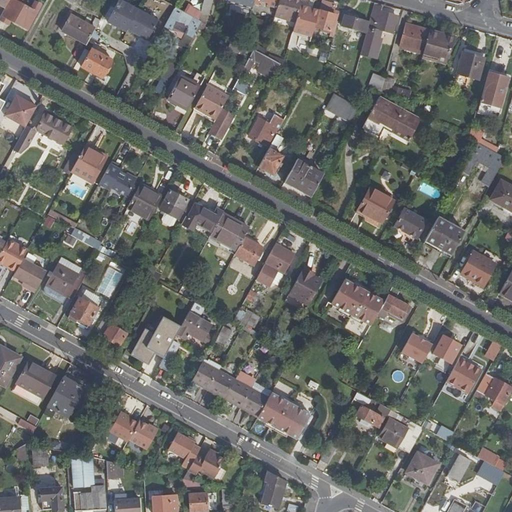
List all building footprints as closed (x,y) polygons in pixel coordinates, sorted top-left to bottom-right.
[(0,0),(0,7),(4,9),(9,0),(0,0)] [(10,21),(27,30),(40,6),(28,0),(9,0),(4,9),(0,16),(0,33),(5,24),(8,26),(10,21)] [(158,19),(122,0),(118,0),(107,22),(145,43),(158,19)] [(214,0),(203,0),(200,10),(211,13),(214,0)] [(247,12),(250,0),(226,0),(225,6),(247,12)] [(258,0),(258,2),(266,4),(266,6),(276,9),(278,0),(258,0)] [(299,6),(300,0),(278,0),(276,9),(274,16),(295,22),(299,6)] [(318,11),(299,6),(295,22),(292,30),(311,36),(318,11)] [(174,8),(164,26),(170,30),(175,22),(187,28),(178,46),(186,50),(192,37),(201,22),(197,20),(174,8)] [(395,17),(372,11),(368,23),(367,28),(390,34),(395,17)] [(319,12),(314,28),(330,33),(334,34),(338,19),(335,18),(335,17),(319,12)] [(340,27),(365,35),(367,28),(368,23),(343,16),(340,27)] [(61,32),(86,45),(95,30),(70,17),(61,32)] [(422,54),(429,32),(405,25),(399,49),(422,56),(422,54)] [(455,39),(429,32),(422,54),(440,60),(439,64),(447,66),(455,39)] [(243,46),(232,40),(226,51),(237,57),(243,46)] [(456,74),(467,77),(478,80),(484,54),(463,48),(456,74)] [(81,68),(98,77),(103,70),(105,71),(111,61),(91,50),(81,68)] [(271,80),(276,72),(279,65),(253,51),(243,69),(248,72),(254,61),(260,64),(256,72),(271,80)] [(422,56),(421,58),(439,64),(440,60),(422,54),(422,56)] [(154,92),(161,96),(176,68),(169,64),(154,92)] [(282,76),(286,69),(282,67),(279,65),(276,72),(282,76)] [(371,87),(381,92),(384,78),(373,73),(369,86),(371,87)] [(466,83),(467,77),(456,74),(455,80),(466,83)] [(489,74),(481,102),(501,108),(509,80),(489,74)] [(384,78),(381,92),(390,94),(394,79),(385,76),(384,78)] [(178,103),(188,109),(199,88),(180,77),(167,101),(176,106),(178,103)] [(245,82),(238,78),(233,87),(240,91),(245,82)] [(221,109),(228,97),(224,95),(208,86),(195,109),(207,115),(215,120),(221,109)] [(26,127),(36,104),(12,94),(3,118),(26,127)] [(348,119),(355,107),(335,96),(328,109),(348,119)] [(419,120),(378,97),(361,128),(378,137),(381,132),(405,145),(419,120)] [(501,108),(481,102),(480,107),(500,112),(501,108)] [(207,115),(195,109),(193,112),(205,118),(207,115)] [(215,120),(208,133),(220,139),(233,116),(221,109),(215,120)] [(262,109),(258,117),(268,121),(272,114),(262,109)] [(71,128),(44,114),(37,128),(38,132),(62,145),(71,128)] [(268,148),(277,132),(271,128),(276,120),(277,118),(273,116),(269,125),(258,119),(248,138),(268,148)] [(277,132),(282,123),(276,120),(271,128),(277,132)] [(36,133),(26,128),(13,151),(20,154),(27,149),(36,133)] [(79,156),(71,170),(93,182),(105,159),(95,153),(94,154),(83,149),(79,156)] [(268,150),(258,168),(272,176),(282,157),(268,150)] [(492,181),(499,167),(473,152),(462,172),(469,175),(476,161),(488,168),(480,182),(489,187),(492,181)] [(71,170),(79,156),(74,153),(66,167),(71,170)] [(311,197),(322,175),(310,168),(311,167),(303,163),(303,164),(296,160),(296,161),(285,182),(311,197)] [(120,171),(109,165),(98,184),(109,191),(111,188),(127,197),(136,179),(126,174),(125,176),(119,173),(120,171)] [(64,189),(83,199),(88,189),(68,180),(64,189)] [(490,201),(511,212),(511,188),(500,182),(490,201)] [(149,220),(162,197),(155,193),(154,192),(153,195),(139,187),(127,209),(149,220)] [(369,188),(357,210),(365,215),(364,218),(363,220),(378,228),(393,201),(369,188)] [(179,219),(188,200),(169,191),(160,210),(179,219)] [(188,218),(185,216),(181,224),(192,230),(196,222),(212,231),(219,219),(195,205),(190,214),(188,218)] [(394,227),(416,239),(425,221),(403,209),(394,227)] [(249,228),(222,214),(219,219),(212,231),(209,237),(236,251),(243,239),(249,228)] [(43,225),(50,228),(55,220),(47,216),(43,225)] [(424,241),(451,256),(464,232),(437,217),(424,241)] [(98,243),(74,230),(71,236),(97,250),(101,244),(98,243)] [(262,249),(243,239),(236,251),(234,256),(253,266),(262,249)] [(294,256),(275,246),(265,264),(284,274),(294,256)] [(461,275),(482,287),(494,265),(472,253),(468,261),(461,275)] [(58,264),(78,276),(80,271),(81,270),(61,259),(58,264)] [(47,273),(23,260),(13,277),(24,282),(30,286),(28,289),(35,293),(47,273)] [(45,286),(72,301),(78,290),(72,286),(78,276),(58,264),(45,286)] [(149,284),(151,280),(130,269),(128,273),(149,284)] [(308,305),(320,284),(308,278),(310,275),(302,270),(288,295),(308,305)] [(509,294),(511,295),(511,270),(500,292),(508,296),(509,294)] [(72,286),(78,290),(87,275),(80,271),(78,276),(72,286)] [(320,284),(321,281),(310,275),(308,278),(320,284)] [(165,284),(152,277),(151,280),(162,286),(164,287),(165,284)] [(377,316),(384,302),(375,297),(370,294),(366,292),(353,285),(345,280),(331,304),(339,308),(364,322),(371,326),(377,316)] [(370,294),(375,297),(377,293),(355,282),(353,285),(366,292),(370,294)] [(399,290),(392,287),(384,302),(377,316),(383,319),(387,312),(401,320),(409,306),(395,299),(399,290)] [(184,300),(161,289),(157,296),(180,308),(184,300)] [(249,290),(245,299),(251,301),(255,292),(249,290)] [(85,328),(87,329),(98,308),(96,308),(101,300),(86,291),(81,299),(79,299),(68,319),(79,324),(78,327),(84,330),(85,328)] [(285,301),(304,312),(308,305),(288,295),(285,301)] [(324,316),(331,304),(328,302),(321,314),(324,316)] [(362,325),(364,322),(339,308),(337,312),(362,325)] [(260,317),(247,310),(240,321),(253,328),(260,317)] [(188,313),(177,334),(186,340),(189,334),(203,342),(203,341),(208,334),(211,326),(188,313)] [(103,319),(96,332),(119,347),(127,334),(122,332),(124,329),(119,326),(118,329),(103,319)] [(137,342),(144,346),(152,330),(145,327),(137,342)] [(232,332),(223,327),(215,342),(224,348),(232,332)] [(424,341),(411,334),(401,353),(421,364),(431,345),(424,341)] [(460,346),(442,336),(433,354),(450,363),(460,346)] [(501,346),(492,341),(487,352),(485,352),(481,359),(491,365),(501,346)] [(21,358),(0,346),(0,383),(5,386),(21,358)] [(160,353),(165,356),(168,349),(163,347),(160,353)] [(168,351),(159,367),(167,372),(176,355),(168,351)] [(467,363),(459,358),(446,383),(468,395),(481,370),(472,366),(471,368),(465,365),(467,363)] [(28,362),(45,371),(46,368),(30,360),(28,362)] [(55,377),(45,371),(28,362),(17,384),(43,398),(55,377)] [(217,373),(218,371),(202,363),(201,364),(217,373)] [(234,382),(235,380),(218,371),(217,373),(201,364),(192,382),(208,391),(209,389),(226,398),(234,382)] [(511,388),(486,374),(474,396),(482,401),(485,395),(494,401),(491,406),(500,411),(511,388)] [(84,388),(64,378),(44,414),(52,418),(56,411),(68,418),(73,407),(78,398),(84,388)] [(235,380),(234,382),(251,391),(251,389),(235,380)] [(251,391),(234,382),(226,398),(225,400),(241,409),(242,407),(258,416),(271,394),(272,392),(255,383),(251,389),(251,391)] [(208,391),(225,400),(226,398),(209,389),(208,391)] [(368,398),(357,393),(354,398),(365,404),(368,398)] [(258,417),(257,418),(266,423),(271,425),(273,423),(276,425),(275,427),(288,435),(297,439),(310,415),(303,412),(278,398),(271,394),(258,416),(258,417)] [(280,395),(278,398),(303,412),(305,408),(280,395)] [(391,411),(381,405),(378,413),(387,418),(391,411)] [(356,416),(362,419),(370,423),(378,428),(384,418),(373,412),(375,409),(367,406),(366,409),(361,406),(356,416)] [(241,409),(258,417),(258,416),(242,407),(241,409)] [(109,410),(106,408),(103,410),(101,412),(102,416),(106,417),(109,416),(110,413),(109,410)] [(391,411),(387,418),(385,421),(389,424),(391,421),(393,422),(397,414),(395,413),(391,411)] [(129,440),(138,423),(120,413),(110,432),(128,442),(129,440)] [(31,416),(28,421),(36,426),(39,421),(31,416)] [(370,423),(362,419),(360,423),(368,427),(370,423)] [(36,428),(21,420),(18,426),(32,434),(36,428)] [(142,447),(152,428),(139,421),(138,423),(129,440),(142,447)] [(271,425),(266,423),(265,426),(286,438),(288,435),(275,427),(271,425)] [(406,431),(395,425),(390,435),(385,432),(381,439),(397,447),(406,431)] [(448,441),(453,431),(440,425),(436,435),(448,441)] [(157,431),(152,428),(142,447),(147,450),(157,431)] [(195,443),(187,439),(178,433),(169,450),(186,459),(183,464),(190,468),(201,449),(194,445),(195,443)] [(67,453),(67,446),(53,443),(52,449),(59,451),(64,452),(67,453)] [(26,445),(18,449),(18,460),(27,459),(26,445)] [(52,449),(47,448),(47,450),(32,451),(34,468),(60,466),(59,455),(59,451),(52,449)] [(499,459),(481,449),(477,458),(489,465),(494,468),(499,459)] [(332,454),(326,450),(320,461),(326,464),(332,454)] [(406,473),(415,478),(427,485),(438,465),(417,453),(406,473)] [(447,477),(456,483),(468,460),(459,455),(447,477)] [(94,459),(72,460),(74,487),(92,486),(92,492),(81,493),(81,492),(74,492),(75,511),(106,509),(105,479),(95,480),(94,459)] [(307,465),(315,469),(318,463),(310,459),(307,465)] [(468,460),(456,483),(457,483),(470,461),(468,460)] [(108,461),(108,468),(108,479),(118,479),(118,464),(108,461)] [(286,481),(267,471),(264,481),(267,483),(266,487),(263,486),(263,488),(265,489),(261,504),(278,509),(286,481)] [(427,485),(415,478),(412,483),(424,490),(427,485)] [(201,483),(183,479),(183,485),(201,489),(201,483)] [(445,481),(440,479),(430,495),(435,499),(445,481)] [(42,497),(42,504),(43,511),(53,509),(53,511),(64,510),(62,488),(41,489),(42,497)] [(234,511),(233,489),(224,490),(225,511),(234,511)] [(475,491),(470,500),(480,506),(485,497),(475,491)] [(140,511),(140,499),(127,499),(127,494),(116,495),(116,500),(115,500),(115,511),(140,511)] [(196,509),(196,511),(208,511),(207,494),(190,495),(190,509),(196,509)] [(171,508),(178,507),(177,495),(154,497),(154,511),(171,511),(171,508)] [(19,511),(18,499),(0,499),(0,511),(19,511)]
